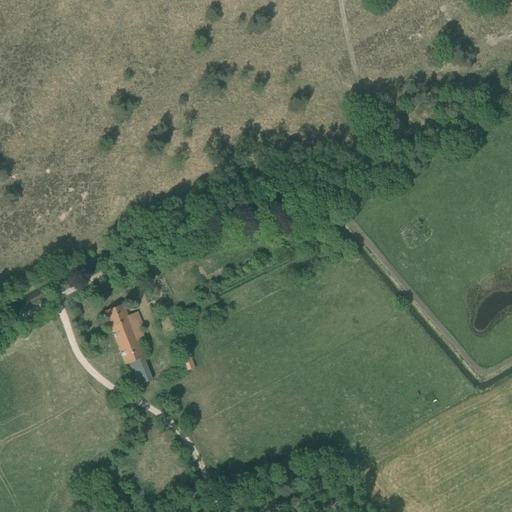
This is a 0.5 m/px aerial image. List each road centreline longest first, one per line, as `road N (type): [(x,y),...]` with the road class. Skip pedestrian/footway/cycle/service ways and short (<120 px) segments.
road 1 (track): [(0,327),(153,251),(258,220),(318,212),(341,199)]
road 2 (track): [(53,298),(76,356),(184,435),(225,511)]
road 3 (track): [(511,106),(341,199)]
